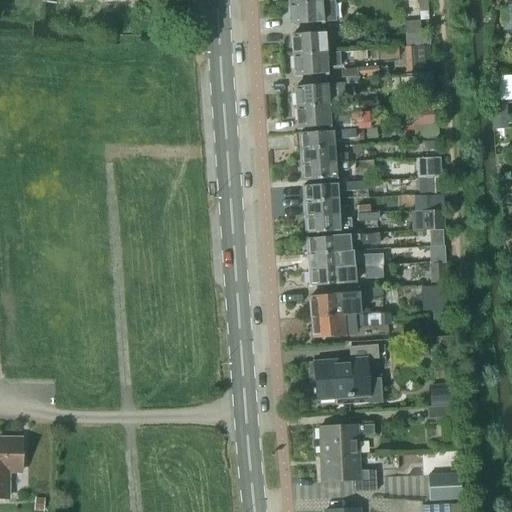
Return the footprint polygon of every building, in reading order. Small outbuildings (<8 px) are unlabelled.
[(290,26),(321,24),(335,23),(333,0),(288,3),(290,26)] [(425,0),(418,0),(420,12),(427,12),(425,0)] [(321,33),(291,35),(292,56),(322,54),(323,55),(329,54),(329,43),(321,38),(321,33)] [(419,37),(406,38),(407,47),(429,45),(429,36),(427,36),(419,37)] [(404,48),(406,72),(429,71),(429,62),(428,47),(404,48)] [(398,49),(377,51),(378,59),(398,58),(398,49)] [(322,54),(292,56),(293,77),(324,75),(324,68),(337,67),(336,54),(329,54),(323,55),(322,54)] [(377,67),(341,69),(341,78),(387,75),(387,68),(377,67)] [(418,101),(433,99),(432,88),(434,88),(433,73),(411,75),(413,89),(417,89),(418,101)] [(511,85),(511,77),(499,78),(500,90),(511,89),(511,85)] [(294,87),(296,108),(327,106),(325,85),(294,87)] [(507,103),(495,104),(496,112),(508,111),(507,103)] [(296,108),(297,129),(328,127),(327,106),(296,108)] [(431,108),(412,110),(413,126),(432,125),(431,108)] [(369,113),(350,114),(350,118),(351,129),(370,127),(369,113)] [(434,126),(422,127),(423,139),(435,138),(434,126)] [(336,131),(298,134),(299,149),(333,147),(332,140),(336,140),(346,140),(346,130),(336,131)] [(436,141),(424,142),(424,150),(436,149),(436,141)] [(299,149),(300,165),(338,163),(347,163),(346,154),(333,155),(333,147),(299,149)] [(301,182),(335,179),(335,172),(347,171),(347,163),(338,163),(300,165),(301,182)] [(433,179),(434,196),(442,196),(441,178),(433,179)] [(301,187),(302,203),(337,200),(336,194),(367,191),(367,182),(339,184),(301,187)] [(441,196),(425,197),(426,211),(442,211),(442,200),(441,196)] [(302,203),(303,218),(342,215),(341,208),(337,208),(337,200),(302,203)] [(356,205),(356,214),(369,213),(369,204),(356,205)] [(442,211),(422,212),(422,231),(442,231),(442,211)] [(357,222),(379,221),(378,213),(369,214),(369,213),(356,214),(357,222)] [(303,218),(304,234),(339,231),(339,230),(351,230),(350,219),(342,219),(342,215),(303,218)] [(442,231),(428,232),(429,247),(443,246),(442,242),(442,231)] [(357,236),(305,239),(306,255),(349,252),(349,242),(359,241),(359,247),(376,246),(379,246),(379,235),(375,235),(357,236)] [(428,247),(429,265),(444,265),(443,246),(429,247),(428,247)] [(349,252),(306,255),(307,271),(353,268),(352,252),(349,252)] [(380,256),(361,257),(362,267),(381,266),(380,256)] [(430,283),(445,282),(444,265),(429,265),(430,283)] [(380,267),(364,268),(364,280),(380,279),(380,267)] [(353,268),(307,271),(308,287),(343,285),(354,284),(353,268)] [(444,287),(428,288),(429,312),(445,311),(444,287)] [(340,295),(308,297),(310,318),(342,316),(353,315),(360,315),(359,293),(340,295)] [(388,314),(378,315),(379,325),(389,324),(388,314)] [(342,316),(310,318),(312,340),(343,337),(355,337),(353,315),(342,316)] [(367,316),(356,317),(357,326),(368,326),(367,316)] [(444,317),(433,317),(433,328),(445,328),(444,317)] [(368,398),(366,361),(377,360),(376,346),(348,348),(349,361),(314,363),(317,401),(368,398)] [(452,386),(429,387),(430,407),(453,405),(452,386)] [(427,408),(427,420),(452,419),(452,407),(427,408)] [(318,428),(319,457),(358,456),(357,437),(373,436),(373,426),(318,428)] [(0,498),(8,498),(8,480),(5,480),(5,472),(20,472),(21,439),(0,439),(0,498)] [(320,483),(351,482),(351,493),(375,492),(374,470),(358,471),(358,456),(319,457),(320,483)] [(459,475),(427,476),(428,501),(460,500),(459,475)]
